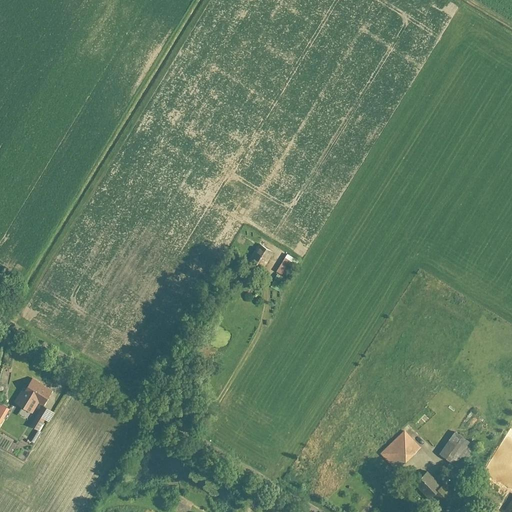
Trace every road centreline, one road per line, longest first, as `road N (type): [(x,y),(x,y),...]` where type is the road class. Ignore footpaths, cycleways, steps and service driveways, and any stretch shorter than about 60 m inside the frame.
road 1 (track): [(10,326),(210,0)]
road 2 (unclassified): [(302,511),(0,320)]
